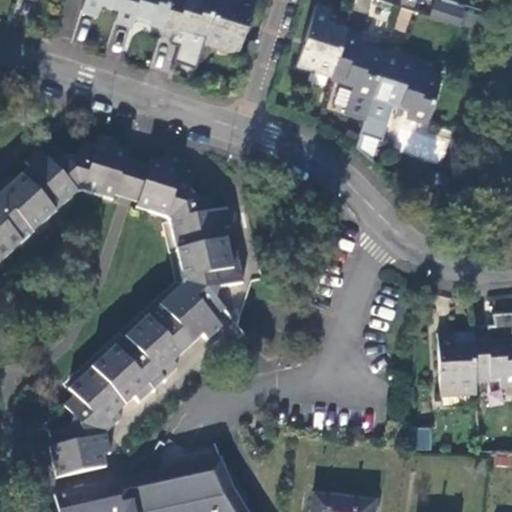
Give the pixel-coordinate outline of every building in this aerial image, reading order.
[(101,1),(120,7),(122,0),(84,0),(81,9),(96,14),(101,1)] [(161,25),(169,0),(122,0),(120,7),(117,19),(131,24),(134,16),(161,25)] [(216,0),(169,0),(161,25),(159,32),(174,36),(178,26),(205,35),(216,0)] [(216,0),(205,35),(203,42),(237,53),(253,0),(216,0)] [(445,0),(434,0),(429,18),(460,28),(467,7),(445,0)] [(297,65),(331,75),(345,28),(329,22),(333,9),(317,4),(297,65)] [(400,8),(394,29),(405,32),(412,11),(400,8)] [(344,114),(364,121),(386,50),(360,42),(362,33),(345,28),(331,75),(330,78),(353,84),(344,114)] [(386,50),(364,121),(360,133),(378,138),(379,139),(382,140),(394,102),(409,107),(407,114),(427,120),(441,76),(414,67),(417,57),(386,47),(386,50)] [(96,142),(83,138),(83,139),(79,151),(70,153),(59,141),(49,150),(43,142),(35,149),(37,152),(30,157),(32,159),(14,175),(12,174),(9,177),(6,174),(0,179),(0,256),(29,231),(41,220),(52,211),(48,207),(58,197),(62,202),(73,192),(71,189),(85,175),(101,180),(100,185),(110,188),(111,184),(122,154),(124,149),(110,145),(113,136),(100,131),(96,142)] [(356,147),(372,160),(379,139),(378,138),(360,133),(356,147)] [(105,429),(116,418),(112,413),(129,396),(134,402),(172,366),(168,361),(196,335),(201,340),(218,323),(211,316),(219,308),(209,297),(213,283),(239,278),(235,246),(228,246),(224,222),(230,222),(227,203),(217,204),(214,192),(200,194),(194,186),(199,170),(194,168),(188,172),(183,169),(184,165),(185,161),(159,152),(156,161),(147,158),(145,162),(136,191),(135,195),(141,198),(143,193),(161,199),(165,210),(166,214),(168,214),(179,276),(156,298),(159,302),(149,313),(145,309),(67,384),(73,390),(58,406),(67,416),(67,425),(44,430),(55,479),(106,468),(103,454),(108,452),(105,429)] [(132,158),(122,154),(111,184),(124,187),(136,191),(145,162),(132,158)] [(109,192),(110,188),(100,185),(101,180),(85,175),(71,189),(73,192),(83,183),(109,192)] [(429,192),(423,209),(441,215),(447,197),(429,192)] [(141,198),(135,195),(133,199),(165,210),(161,199),(143,193),(141,198)] [(48,207),(52,211),(62,202),(58,197),(48,207)] [(41,220),(29,231),(32,235),(44,224),(41,220)] [(487,330),(473,330),(473,342),(475,382),(498,382),(499,390),(511,389),(511,314),(493,315),(494,327),(487,327),(487,330)] [(439,396),(475,395),(475,382),(473,342),(453,344),(452,332),(437,333),(439,396)] [(426,430),(412,430),(411,450),(426,451),(426,430)] [(219,457),(125,477),(124,511),(246,511),(241,504),(231,489),(226,474),(219,457)] [(124,511),(125,477),(53,493),(58,509),(58,511),(124,511)] [(371,511),(372,502),(313,495),(310,511),(371,511)]
